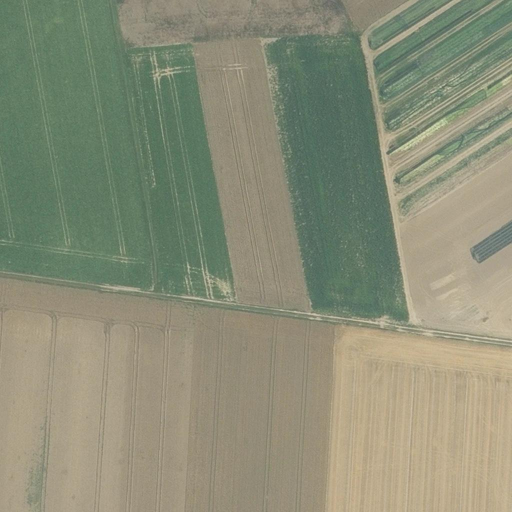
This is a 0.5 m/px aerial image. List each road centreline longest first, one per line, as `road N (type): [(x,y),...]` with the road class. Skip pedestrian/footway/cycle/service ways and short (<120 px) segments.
road 1 (track): [(511,343),(0,272)]
road 2 (track): [(164,294),(113,0)]
